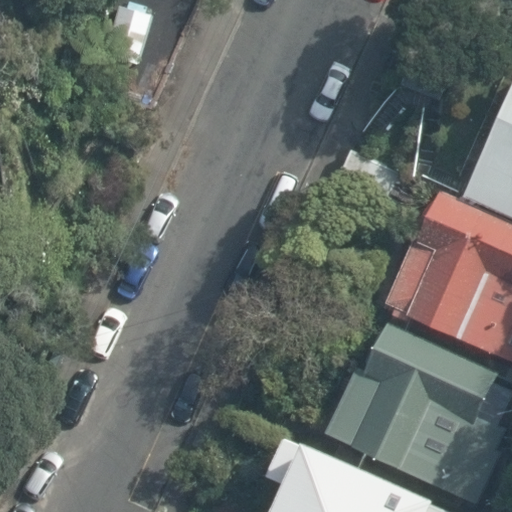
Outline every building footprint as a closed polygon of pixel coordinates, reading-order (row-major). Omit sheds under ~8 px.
[(148,109),(198,0),(132,0),(94,83),(148,109)] [(387,73),(441,99),(463,52),(409,26),(387,73)] [(511,100),(468,199),(511,218),(511,100)] [(335,189),(402,217),(418,180),(351,151),(335,189)] [(411,315),(511,361),(511,222),(445,194),(443,199),(428,205),(421,222),(425,240),(418,237),(391,303),(398,307),(395,315),(408,321),(411,315)] [(331,434),(479,503),(503,453),(498,450),(507,431),(480,418),(500,374),(392,324),(379,334),(367,361),(371,371),(362,367),(331,434)] [(279,511),(448,511),(439,508),(442,501),(313,444),(311,448),(289,438),(271,477),(291,487),(279,511)]
